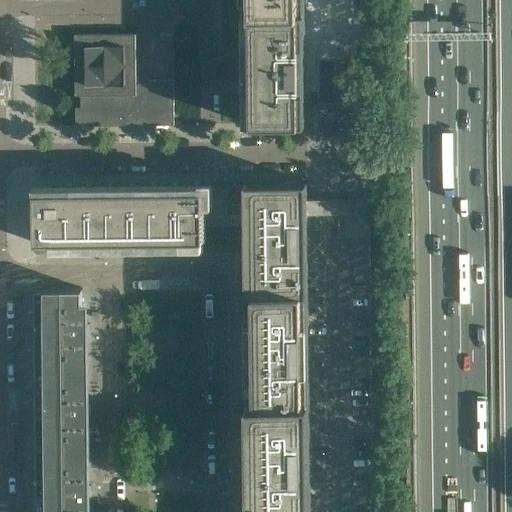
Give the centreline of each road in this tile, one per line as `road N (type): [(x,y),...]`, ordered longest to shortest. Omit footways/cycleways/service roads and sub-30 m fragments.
road 1 (motorway): [(463,0),(468,511)]
road 2 (residential): [(371,156),(0,156)]
road 3 (residential): [(222,511),(218,279),(211,270),(110,271)]
road 4 (residential): [(112,511),(110,271)]
road 5 (residential): [(118,0),(0,6)]
